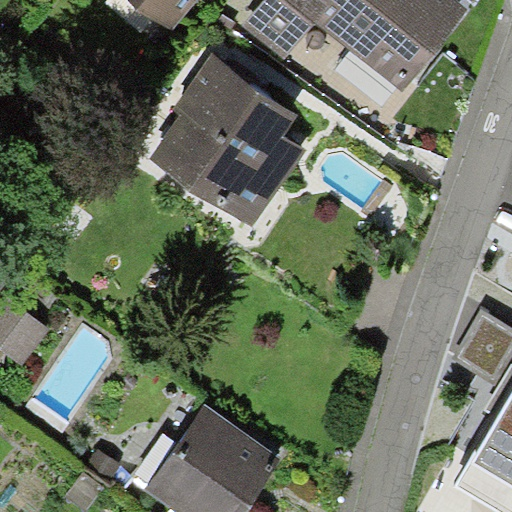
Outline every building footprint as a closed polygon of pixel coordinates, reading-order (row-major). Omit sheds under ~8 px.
[(128,0),(150,17),(158,7),(173,20),(189,0),(128,0)] [(446,0),(267,0),(252,20),(288,48),(317,10),(359,42),(341,66),(389,103),(460,11),(446,0)] [(292,113),(217,62),(184,110),(190,114),(160,157),(249,218),(297,149),(276,135),(292,113)] [(511,471),(511,360),(506,356),(487,388),(507,399),(476,450),(473,448),(448,490),(451,493),(483,511),(508,469),(511,471)] [(200,409),(148,483),(188,511),(240,511),(276,462),(200,409)]
